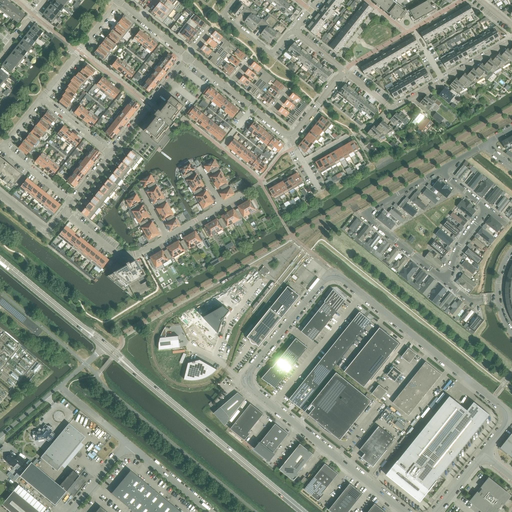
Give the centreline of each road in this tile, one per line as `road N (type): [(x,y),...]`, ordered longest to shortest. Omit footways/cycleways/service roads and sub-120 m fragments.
road 1 (unclassified): [(407,511),(243,380),(332,271),(501,406),(511,418),(484,453)]
road 2 (secondary): [(302,511),(104,346)]
road 3 (residential): [(445,279),(363,213),(438,169)]
road 4 (residential): [(72,201),(1,145),(40,97)]
road 5 (residential): [(392,109),(511,39)]
road 6 (secondary): [(104,346),(0,258)]
road 7 (residential): [(40,97),(117,0)]
road 8 (residential): [(111,153),(188,56)]
road 9 (residential): [(63,212),(121,255),(167,237)]
